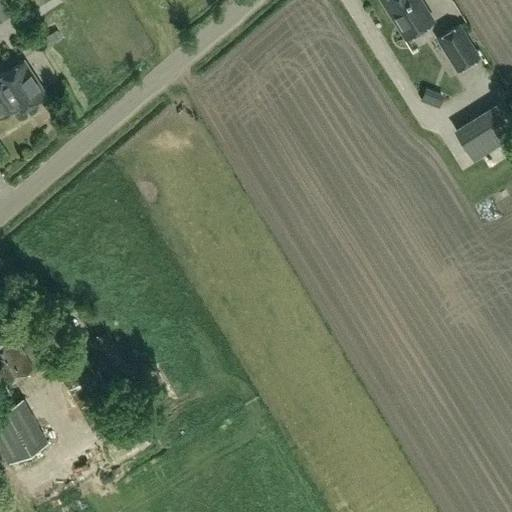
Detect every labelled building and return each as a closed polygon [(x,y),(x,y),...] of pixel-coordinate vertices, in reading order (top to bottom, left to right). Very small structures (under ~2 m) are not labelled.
[(0,0),(0,20),(9,14),(0,0)] [(346,0),(357,19),(368,12),(361,0),(346,0)] [(382,0),(406,39),(434,22),(420,0),(382,0)] [(437,39),(456,71),(480,57),(461,25),(437,39)] [(0,114),(10,109),(12,113),(41,95),(28,74),(23,77),(16,65),(0,75),(0,114)] [(466,77),(478,100),(501,88),(489,65),(466,77)] [(457,134),(471,158),(511,133),(511,122),(502,106),(457,134)] [(498,170),(511,163),(505,150),(492,157),(498,170)] [(107,331),(98,336),(90,341),(108,375),(126,366),(107,331)] [(0,342),(0,381),(3,387),(33,370),(14,335),(0,342)] [(65,387),(67,386),(85,377),(73,354),(53,365),(65,387)] [(99,371),(85,377),(67,386),(91,430),(130,410),(120,391),(113,394),(99,371)] [(157,391),(150,377),(133,387),(141,401),(157,391)] [(48,441),(23,397),(0,409),(0,447),(9,463),(48,441)] [(54,472),(66,493),(132,457),(120,435),(54,472)]
